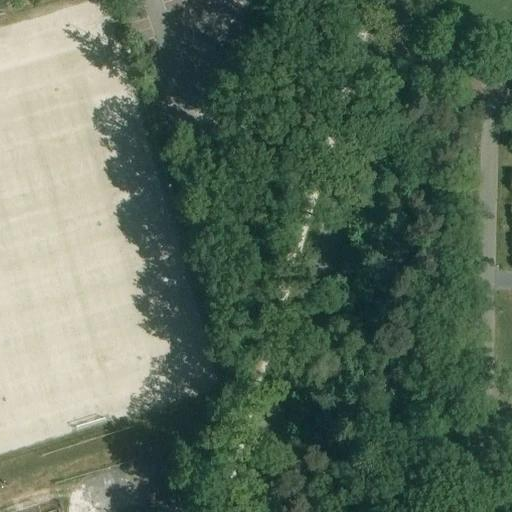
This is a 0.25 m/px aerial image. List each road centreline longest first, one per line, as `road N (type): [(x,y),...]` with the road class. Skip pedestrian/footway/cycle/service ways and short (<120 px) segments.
road 1 (tertiary): [(243,511),(389,43)]
road 2 (residential): [(483,511),(488,70)]
